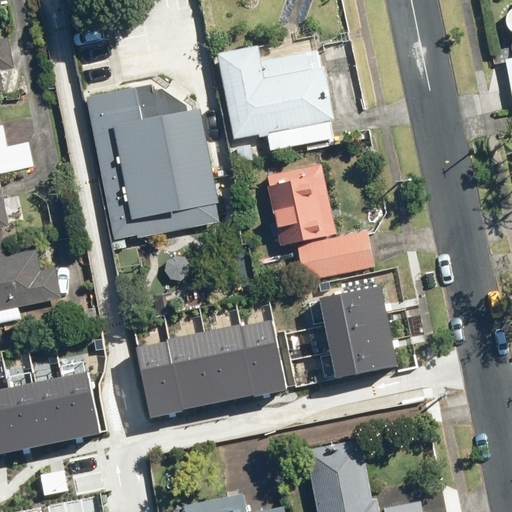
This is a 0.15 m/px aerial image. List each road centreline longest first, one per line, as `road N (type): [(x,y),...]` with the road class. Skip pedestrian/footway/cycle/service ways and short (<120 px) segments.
road 1 (residential): [(40,0),(125,453)]
road 2 (residential): [(486,378),(409,0)]
road 3 (residential): [(125,453),(486,378)]
road 4 (residential): [(511,506),(486,378)]
